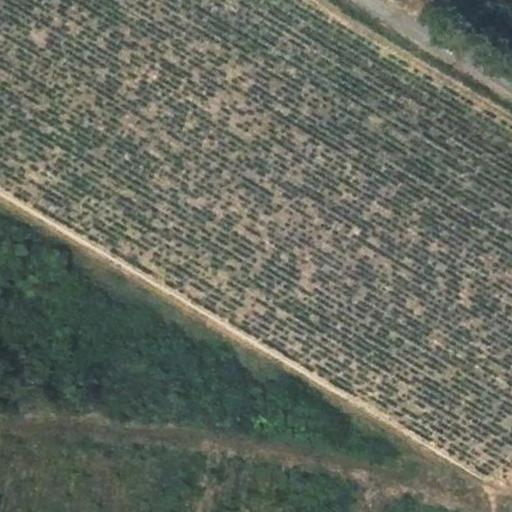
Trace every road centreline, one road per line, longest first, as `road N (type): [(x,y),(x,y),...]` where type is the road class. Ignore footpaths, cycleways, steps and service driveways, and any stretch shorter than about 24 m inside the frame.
road 1 (track): [(0,203),(488,484),(491,499)]
road 2 (residential): [(371,0),(511,89)]
